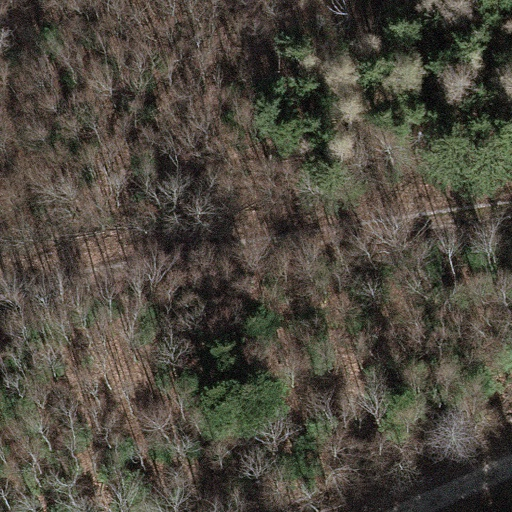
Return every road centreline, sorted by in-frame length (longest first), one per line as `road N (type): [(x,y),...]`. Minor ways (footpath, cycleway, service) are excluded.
road 1 (track): [(511,220),(0,299)]
road 2 (track): [(393,511),(511,461)]
